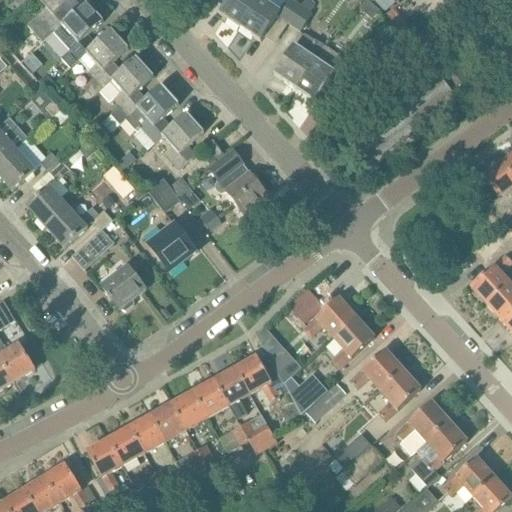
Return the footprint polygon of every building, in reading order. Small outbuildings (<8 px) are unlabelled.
[(23,0),(13,0),(24,12),(29,7),(23,0)] [(44,45),(56,35),(55,35),(63,28),(62,27),(71,18),(83,8),(75,0),(36,0),(30,6),(31,7),(38,0),(48,11),(40,18),(28,28),(44,45)] [(259,0),(229,0),(219,15),(240,29),(259,0)] [(259,0),(240,29),(261,43),(278,18),(289,26),(302,9),(301,8),(289,0),(281,13),(261,0),(259,0)] [(302,9),(289,26),(300,34),(312,16),(311,15),(316,6),(306,0),(301,8),(302,9)] [(372,0),(386,13),(396,3),(393,0),(372,0)] [(447,0),(450,3),(432,16),(437,24),(407,44),(413,53),(444,33),(445,34),(449,31),(450,32),(477,12),(472,5),(478,0),(447,0)] [(83,8),(71,18),(62,27),(63,28),(55,35),(56,35),(71,52),(62,59),(72,71),(81,63),(88,56),(87,55),(97,46),(89,37),(104,23),(87,4),(83,8)] [(101,95),(114,84),(112,82),(121,74),(114,65),(129,51),(112,32),(97,46),(87,55),(88,56),(81,63),(96,80),(84,89),(89,93),(83,98),(89,106),(101,95)] [(306,34),(298,48),(295,46),(275,76),(295,90),(322,53),(326,47),(306,34)] [(409,54),(400,40),(375,55),(384,70),(409,54)] [(322,53),(295,90),(316,104),(333,80),(345,87),(357,69),(326,47),(322,53)] [(467,53),(443,71),(458,91),(479,73),(475,67),(477,65),(467,53)] [(114,84),(101,95),(110,105),(115,101),(121,108),(112,116),(121,127),(127,121),(130,118),(138,110),(137,110),(146,102),(138,93),(154,79),(137,60),(121,74),(112,82),(114,84)] [(420,87),(361,130),(370,141),(369,142),(371,145),(372,144),(381,155),(420,126),(417,121),(451,96),(454,100),(455,100),(436,74),(420,87)] [(45,89),(48,93),(55,86),(48,78),(41,85),(45,89)] [(162,87),(146,102),(137,110),(138,110),(127,121),(136,131),(139,129),(155,146),(164,138),(163,138),(171,130),(163,121),(180,107),(162,87)] [(34,99),(52,121),(63,111),(48,93),(45,89),(34,99)] [(70,118),(63,111),(52,121),(49,123),(53,128),(59,124),(61,127),(70,118)] [(163,138),(164,138),(173,149),(164,156),(179,173),(196,157),(188,149),(205,134),(188,115),(171,130),(163,138)] [(0,166),(17,151),(28,142),(9,121),(0,129),(0,166)] [(90,140),(78,149),(88,161),(99,151),(90,140)] [(226,158),(214,142),(206,149),(218,165),(226,158)] [(26,161),(17,151),(0,166),(0,178),(14,193),(37,173),(26,161)] [(340,152),(330,161),(348,182),(358,173),(340,152)] [(249,166),(239,153),(212,174),(219,183),(216,188),(218,193),(223,196),(228,195),(231,198),(243,214),(253,207),(255,209),(268,199),(246,168),(249,166)] [(122,176),(137,161),(130,154),(114,168),(122,176)] [(42,166),(49,174),(61,164),(53,155),(43,165),(41,166),(42,166)] [(27,208),(46,230),(69,209),(62,201),(69,194),(60,183),(70,174),(68,172),(74,166),(68,159),(62,165),(61,164),(49,174),(57,182),(51,188),(50,188),(27,208)] [(511,217),(511,174),(504,164),(484,178),(500,200),(490,207),(503,224),(511,217)] [(125,177),(133,186),(141,178),(133,169),(125,177)] [(183,180),(171,190),(179,200),(191,190),(183,180)] [(182,204),(163,182),(148,194),(166,216),(182,204)] [(80,221),(69,209),(46,230),(65,251),(88,230),(87,229),(94,223),(102,233),(125,213),(117,203),(100,217),(93,209),(80,221)] [(199,219),(211,236),(223,227),(211,211),(199,219)] [(175,225),(148,246),(170,274),(197,254),(175,225)] [(102,233),(73,259),(85,272),(114,246),(102,233)] [(487,306),(510,285),(502,276),(511,266),(511,263),(507,257),(471,289),(487,306)] [(147,292),(128,269),(102,288),(110,299),(108,300),(111,303),(113,302),(121,312),(122,311),(125,315),(135,307),(132,303),(147,292)] [(487,306),(502,323),(511,314),(511,287),(510,285),(487,306)] [(290,309),(305,326),(322,311),(307,294),(290,309)] [(324,328),(335,340),(357,320),(340,300),(304,332),(311,340),(324,328)] [(0,305),(0,333),(8,328),(17,322),(5,303),(0,305)] [(511,314),(502,323),(511,334),(511,314)] [(375,340),(357,320),(335,340),(345,352),(332,363),(340,372),(375,340)] [(285,353),(265,330),(256,338),(272,365),(285,353)] [(0,361),(14,385),(36,372),(20,346),(0,357),(0,361)] [(370,380),(381,393),(404,372),(386,352),(351,383),(358,391),(370,380)] [(257,358),(236,370),(251,397),(264,390),(272,404),(280,399),(257,358)] [(0,393),(14,385),(0,361),(0,393)] [(251,397),(236,370),(215,382),(230,409),(237,422),(247,416),(240,403),(251,397)] [(422,392),(404,372),(381,393),(391,404),(379,415),(386,423),(422,392)] [(285,386),(302,418),(315,405),(292,379),(285,386)] [(215,382),(194,394),(209,420),(230,409),(215,382)] [(172,405),(187,432),(209,420),(194,394),(172,405)] [(306,415),(314,424),(330,410),(322,401),(306,415)] [(450,423),(432,404),(397,435),(404,443),(400,446),(411,458),(427,444),(450,423)] [(172,405),(151,417),(166,444),(187,432),(172,405)] [(166,444),(151,417),(130,429),(145,456),(166,444)] [(251,423),(242,428),(250,444),(257,457),(279,446),(267,425),(255,432),(251,423)] [(468,443),(450,423),(427,444),(433,450),(423,459),(424,461),(413,471),(429,489),(441,479),(435,472),(468,443)] [(228,456),(250,444),(242,428),(230,435),(228,432),(218,437),(228,456)] [(130,429),(109,441),(124,468),(145,456),(130,429)] [(363,437),(336,461),(345,470),(346,471),(372,447),(363,437)] [(110,475),(124,468),(109,441),(88,453),(111,495),(118,491),(110,475)] [(385,461),(372,447),(346,471),(343,474),(345,475),(355,486),(356,488),(385,461)] [(208,448),(199,453),(207,468),(216,462),(208,448)] [(207,468),(199,453),(190,457),(188,454),(176,460),(186,479),(207,468)] [(463,487),(474,498),(495,479),(477,460),(444,490),(451,498),(463,487)] [(337,477),(345,470),(336,461),(329,468),(337,477)] [(66,466),(45,479),(61,505),(74,497),(83,511),(91,506),(66,466)] [(166,471),(156,476),(164,491),(174,485),(166,471)] [(164,491),(156,476),(148,481),(151,488),(139,495),(144,503),(164,491)] [(49,511),(61,505),(45,479),(25,491),(37,511),(49,511)] [(498,511),(511,500),(511,498),(495,479),(474,498),(484,510),(482,511),(498,511)] [(37,511),(25,491),(4,504),(8,511),(37,511)] [(429,511),(439,503),(428,492),(405,511),(429,511)] [(376,511),(398,511),(402,509),(392,498),(376,511)]
